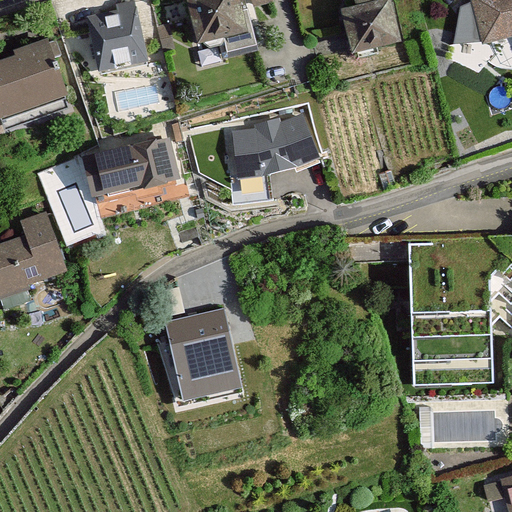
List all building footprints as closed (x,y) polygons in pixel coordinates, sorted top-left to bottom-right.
[(100,21),(109,72),(160,63),(149,2),(109,9),(107,0),(85,0),(69,3),(73,26),(100,21)] [(253,0),(196,0),(210,49),(263,35),(253,0)] [(404,0),(395,0),(356,9),(366,54),(414,44),(404,0)] [(511,0),(475,0),(488,45),(511,39),(511,0)] [(0,111),(5,110),(8,121),(78,97),(57,37),(0,56),(0,111)] [(308,111),(236,130),(246,175),(277,171),(302,166),(328,157),(308,111)] [(180,135),(107,155),(118,197),(191,178),(180,135)] [(29,234),(0,245),(0,283),(6,297),(75,269),(52,209),(24,220),(29,234)] [(511,236),(402,243),(410,401),(511,395),(511,236)] [(225,310),(165,323),(183,402),(242,389),(225,310)]
